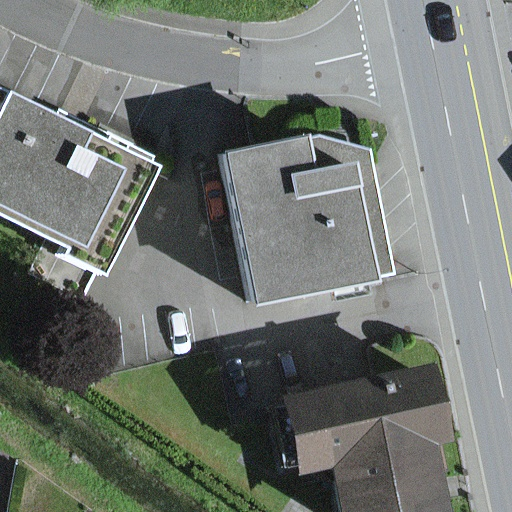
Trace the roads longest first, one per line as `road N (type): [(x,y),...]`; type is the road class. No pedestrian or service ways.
road 1 (residential): [(12,0),(153,54),(229,65),(317,61),(431,41)]
road 2 (primary): [(431,41),(511,449)]
